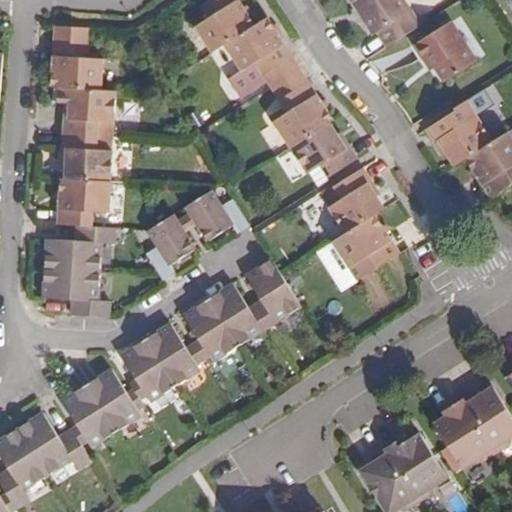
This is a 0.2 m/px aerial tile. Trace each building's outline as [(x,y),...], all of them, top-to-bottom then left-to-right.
[(196,27),(212,53),(225,45),(255,26),(239,0),(209,0),(201,6),(209,18),(196,27)] [(378,32),(388,47),(420,26),(403,0),(351,0),(374,35),(378,32)] [(293,56),(268,18),(255,26),(225,45),(242,71),(255,63),(263,75),(293,56)] [(444,82),(476,62),(450,22),(414,45),(424,61),(429,58),(444,82)] [(55,26),(52,87),(70,88),(102,90),(104,59),(88,58),(90,28),(55,26)] [(218,58),(228,79),(240,73),(229,52),(218,58)] [(301,69),(293,56),(263,75),(271,88),(301,69)] [(279,100),(309,82),(301,69),(271,88),(279,100)] [(274,121),(290,147),(330,122),(333,120),(309,82),(279,100),(287,113),(274,121)] [(115,121),(117,91),(102,90),(70,88),(69,118),(65,118),(64,133),(99,136),(99,120),(115,121)] [(438,141),(454,166),(465,159),(494,141),(467,100),(454,109),(455,111),(426,130),(435,144),(438,141)] [(270,123),(286,113),(279,101),(263,112),(270,123)] [(346,148),(330,122),(290,147),(307,174),(321,165),(329,178),(358,159),(349,145),(346,148)] [(511,166),(511,137),(508,132),(494,141),(465,159),(490,198),(511,184),(511,167),(511,166)] [(99,136),(64,133),(63,149),(67,149),(65,179),(112,182),(114,152),(98,151),(99,136)] [(329,208),(345,234),(376,215),(385,209),(369,184),(372,181),(364,167),(334,186),(342,199),(329,208)] [(110,213),(112,182),(65,179),(61,179),(58,225),(78,226),(84,226),(93,227),(94,212),(110,213)] [(238,233),(250,226),(233,198),(222,206),(212,190),(186,207),(191,214),(197,223),(208,242),(233,226),(238,233)] [(184,232),(197,223),(191,214),(178,223),(184,232)] [(163,280),(176,273),(171,265),(195,249),(184,232),(178,223),(173,215),(147,231),(158,247),(146,254),(163,280)] [(358,281),(400,254),(376,215),(345,234),(333,242),(358,281)] [(47,239),(45,269),(100,272),(102,243),(114,244),(115,228),(93,227),(84,226),(84,241),(77,241),(47,239)] [(343,290),(358,281),(333,242),(318,251),(343,290)] [(266,307),(260,310),(266,320),(272,316),(273,317),(282,319),(302,306),(272,259),(246,276),(262,300),(266,307)] [(100,272),(45,269),(43,298),(73,300),(80,300),(79,315),(110,317),(111,301),(99,301),(100,272)] [(234,284),(209,299),(239,346),(258,334),(260,325),(260,324),(266,320),(260,310),(253,314),(249,308),(234,284)] [(239,346),(209,299),(184,316),(199,340),(203,346),(197,350),(203,360),(210,356),(214,362),(239,346)] [(256,304),(260,310),(266,307),(262,300),(256,304)] [(249,308),(253,314),(260,310),(256,304),(249,308)] [(272,316),(266,320),(270,326),(282,319),(273,317),(272,316)] [(260,324),(260,325),(258,334),(270,326),(266,320),(260,324)] [(187,348),(171,324),(146,340),(176,386),(201,370),(197,364),(203,360),(197,350),(191,354),(187,348)] [(176,386),(146,340),(121,355),(136,380),(140,386),(134,390),(138,396),(140,400),(147,396),(150,402),(176,386)] [(197,350),(203,346),(199,340),(193,344),(197,350)] [(193,344),(187,348),(191,354),(197,350),(193,344)] [(144,406),(140,400),(138,396),(132,400),(128,394),(112,369),(87,385),(117,432),(142,416),(138,410),(144,406)] [(134,390),(140,386),(136,380),(130,384),(134,390)] [(117,432),(87,385),(62,401),(77,425),(81,431),(75,435),(81,446),(87,442),(91,448),(117,432)] [(478,391),(464,400),(497,453),(511,444),(511,440),(511,414),(508,409),(505,411),(502,406),(505,404),(494,387),(480,396),(478,391)] [(134,390),(128,394),(132,400),(138,396),(134,390)] [(497,453),(464,400),(450,409),(456,419),(451,422),(447,416),(435,424),(462,469),(476,461),(483,462),(497,453)] [(456,419),(450,409),(444,412),(447,416),(451,422),(456,419)] [(44,412),(19,428),(49,475),(72,461),(78,471),(92,462),(81,446),(75,435),(63,443),(59,437),(44,412)] [(75,435),(81,431),(77,425),(71,429),(75,435)] [(13,475),(1,483),(7,493),(11,499),(17,509),(31,501),(25,491),(49,475),(19,428),(0,439),(0,454),(9,469),(13,475)] [(63,443),(75,435),(71,429),(59,437),(63,443)] [(399,440),(385,449),(419,502),(432,493),(434,486),(448,477),(420,433),(407,441),(410,446),(405,450),(399,440)] [(407,441),(404,436),(399,440),(405,450),(410,446),(407,441)] [(419,502),(385,449),(371,458),(374,462),(360,471),(371,488),(375,486),(378,491),(374,493),(386,511),(393,511),(398,509),(405,510),(419,502)] [(9,469),(0,474),(0,481),(1,483),(13,475),(9,469)] [(5,503),(11,499),(7,493),(1,497),(5,503)] [(1,497),(0,495),(0,511),(13,511),(17,509),(11,499),(5,503),(1,497)]
